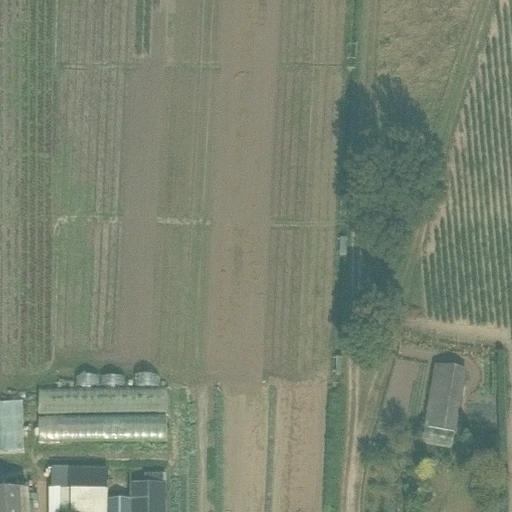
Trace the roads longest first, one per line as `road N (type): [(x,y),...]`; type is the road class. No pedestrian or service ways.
road 1 (track): [(355,475),(392,291),(493,0)]
road 2 (track): [(361,0),(354,58),(355,475)]
